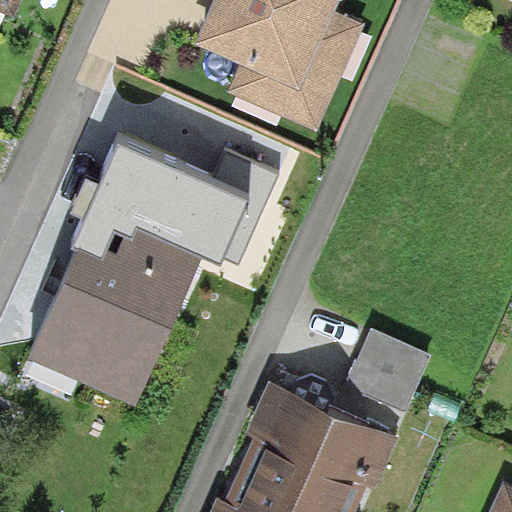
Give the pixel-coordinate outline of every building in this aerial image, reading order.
[(207,0),(194,30),(245,52),(228,89),(313,127),(360,23),(327,8),(331,0),(207,0)] [(251,166),(230,218),(257,229),(278,177),(251,166)] [(32,347),(128,386),(194,227),(133,202),(119,235),(84,220),(32,347)] [(369,327),(344,385),(401,409),(426,351),(369,327)] [(272,384),(240,464),(347,506),(379,426),(272,384)] [(345,511),(347,506),(240,464),(220,511),(345,511)] [(511,511),(511,501),(497,495),(489,511),(511,511)]
